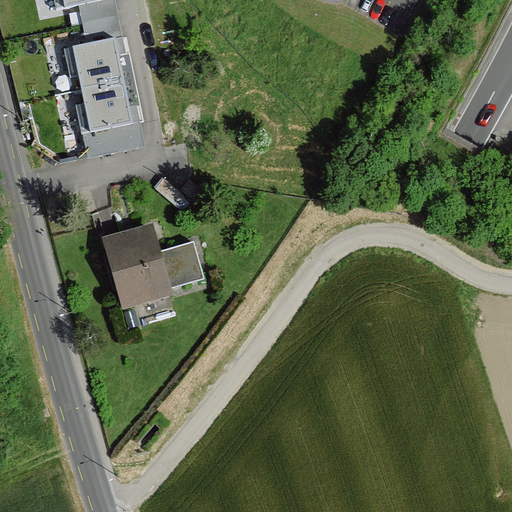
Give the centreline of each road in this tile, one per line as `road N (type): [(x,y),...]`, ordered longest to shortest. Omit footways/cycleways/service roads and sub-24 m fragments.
road 1 (motorway): [(483,0),(347,234),(245,373),(121,511)]
road 2 (motorway): [(201,511),(374,288),(511,61)]
road 3 (track): [(118,511),(335,248),(375,235),(404,238),(511,284)]
road 4 (tertiary): [(0,134),(107,511)]
